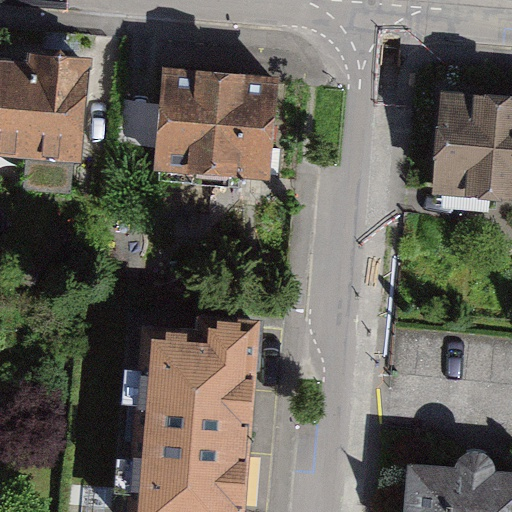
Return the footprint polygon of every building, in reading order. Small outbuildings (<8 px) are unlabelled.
[(77,169),(90,170),(99,64),(33,59),(32,65),(0,62),(0,162),(29,165),(77,169)] [(286,82),(169,72),(161,177),(277,186),(286,82)] [(511,99),(427,91),(417,194),(511,202),(511,99)] [(77,169),(29,165),(26,194),(75,198),(77,169)] [(150,322),(137,511),(258,511),(271,330),(150,322)] [(511,511),(511,475),(397,466),(392,511),(511,511)]
